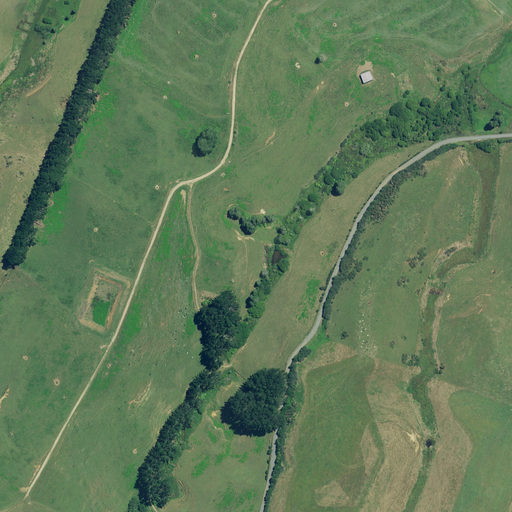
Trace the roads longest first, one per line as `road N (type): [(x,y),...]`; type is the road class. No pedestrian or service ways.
road 1 (track): [(149,459),(210,351),(195,300),(203,245),(195,188),(258,145),(368,43),(444,66),(511,21)]
road 2 (unclassified): [(259,511),(286,364),(312,327),(361,208),(384,178),(440,142),(511,134)]
